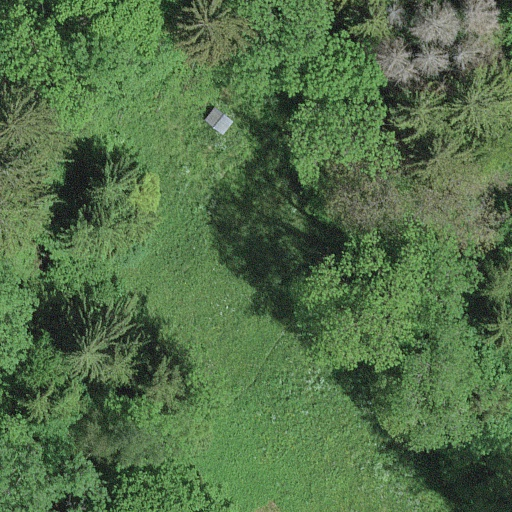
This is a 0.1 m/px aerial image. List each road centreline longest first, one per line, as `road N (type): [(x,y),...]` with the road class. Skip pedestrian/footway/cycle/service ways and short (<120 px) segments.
road 1 (track): [(511,183),(471,188),(430,175),(398,153),(366,57),(315,0)]
road 2 (track): [(78,0),(47,31),(0,130)]
